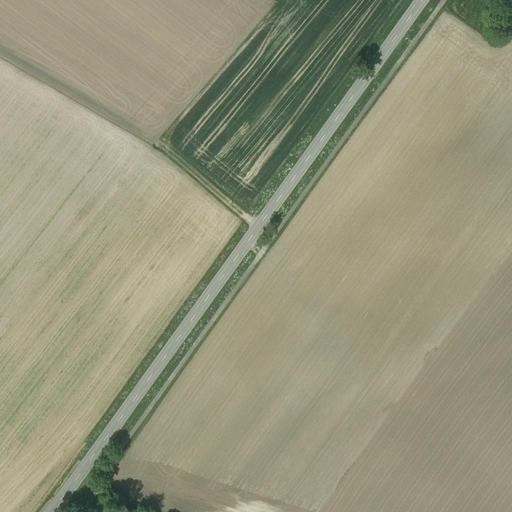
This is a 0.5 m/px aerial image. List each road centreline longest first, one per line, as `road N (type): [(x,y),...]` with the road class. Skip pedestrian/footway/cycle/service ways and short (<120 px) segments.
road 1 (tertiary): [(49,511),(421,0)]
road 2 (track): [(258,226),(155,141),(0,49)]
